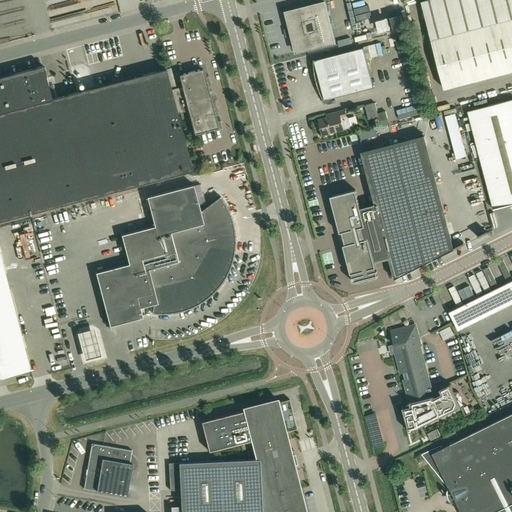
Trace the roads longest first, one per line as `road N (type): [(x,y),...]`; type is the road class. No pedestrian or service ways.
road 1 (tertiary): [(301,302),(227,0)]
road 2 (unclassified): [(32,396),(280,333)]
road 3 (unclassified): [(0,57),(217,0)]
road 4 (unclassified): [(330,318),(511,239)]
road 5 (tertiary): [(360,511),(315,353)]
